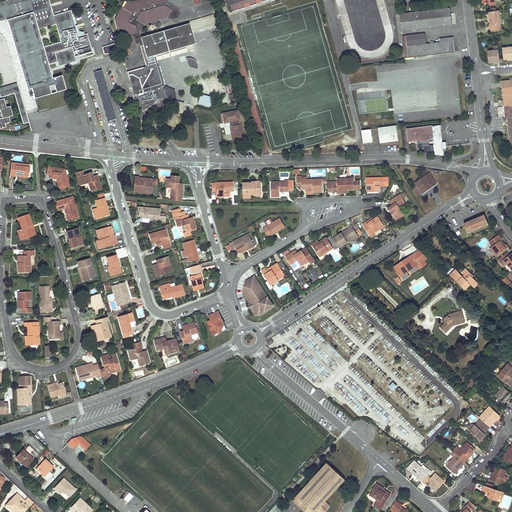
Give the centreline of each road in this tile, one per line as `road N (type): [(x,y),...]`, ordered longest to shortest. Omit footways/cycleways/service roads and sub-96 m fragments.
road 1 (residential): [(0,283),(10,344),(25,364),(65,362),(78,333),(42,204),(14,199),(3,215)]
road 2 (residential): [(460,166),(383,156),(194,159)]
road 3 (residential): [(103,151),(154,310),(169,315),(229,292)]
road 4 (tertiary): [(12,430),(222,352)]
road 5 (tertiary): [(452,206),(272,323)]
road 6 (residential): [(262,359),(380,460)]
